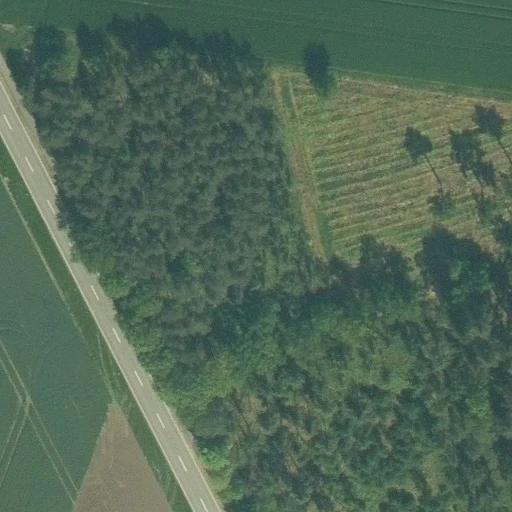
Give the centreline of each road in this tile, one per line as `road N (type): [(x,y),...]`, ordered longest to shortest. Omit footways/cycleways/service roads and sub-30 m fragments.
road 1 (secondary): [(205,511),(0,109)]
road 2 (track): [(154,411),(511,271)]
